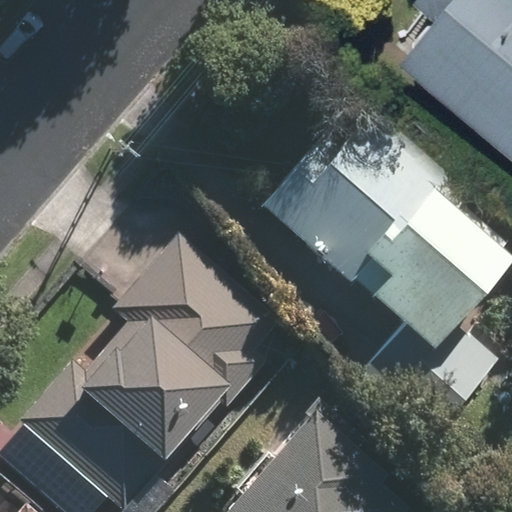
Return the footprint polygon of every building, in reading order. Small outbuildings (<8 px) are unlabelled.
[(511,0),(431,0),(401,36),(511,130),(511,0)] [(354,84),(259,194),(401,316),(354,371),(432,437),(501,357),(453,317),(511,248),(511,239),(465,200),(476,188),(354,84)] [(179,225),(16,415),(129,511),(133,511),(268,356),(255,344),(282,313),(179,225)] [(319,393),(216,511),(397,511),(423,482),(319,393)] [(50,511),(26,491),(8,511),(50,511)]
